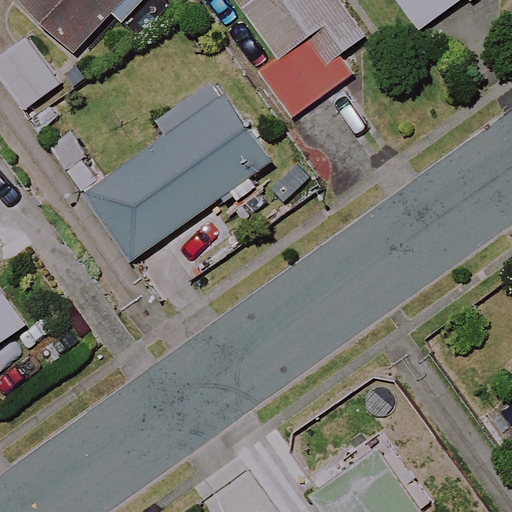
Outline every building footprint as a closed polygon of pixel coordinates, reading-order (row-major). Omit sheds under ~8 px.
[(135,0),(12,0),(68,61),(135,0)] [(366,39),(337,0),(239,0),(282,58),(260,74),(293,119),(356,74),(343,56),(366,39)] [(466,0),(396,0),(421,33),(466,0)] [(62,85),(27,41),(0,62),(0,77),(27,112),(62,85)] [(277,162),(222,81),(164,121),(175,136),(87,197),(132,262),(277,162)] [(0,347),(30,325),(0,283),(0,347)] [(427,511),(381,447),(314,495),(326,511),(427,511)]
